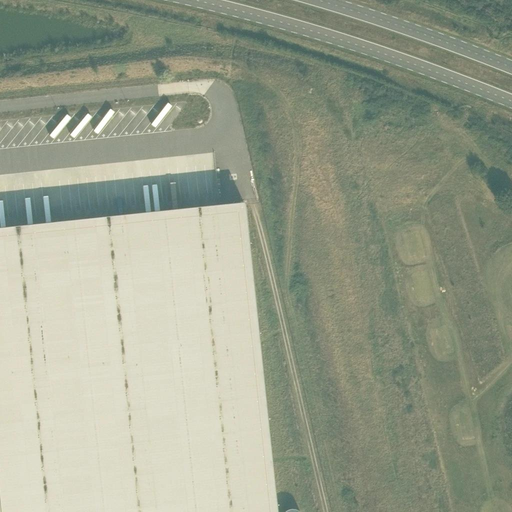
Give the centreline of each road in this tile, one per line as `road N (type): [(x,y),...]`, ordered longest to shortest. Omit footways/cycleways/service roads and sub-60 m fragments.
road 1 (track): [(511,192),(455,135),(394,141),(369,132),(322,65),(208,36),(134,42)]
road 2 (primary): [(188,0),(347,42),(511,104)]
road 3 (primary): [(511,70),(310,0)]
